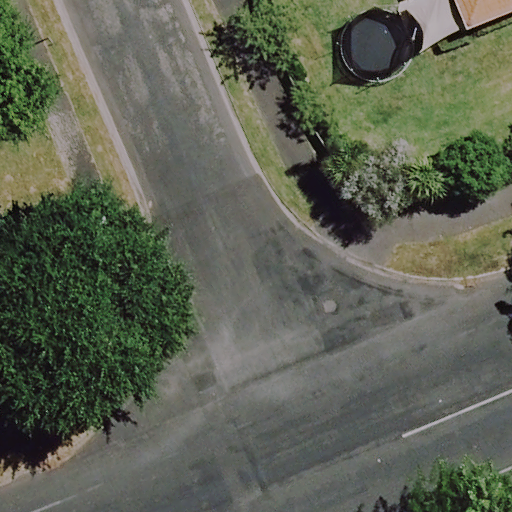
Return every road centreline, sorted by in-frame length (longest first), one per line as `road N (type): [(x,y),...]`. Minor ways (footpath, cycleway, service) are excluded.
road 1 (residential): [(122,0),(316,474)]
road 2 (tertiary): [(316,474),(511,392)]
